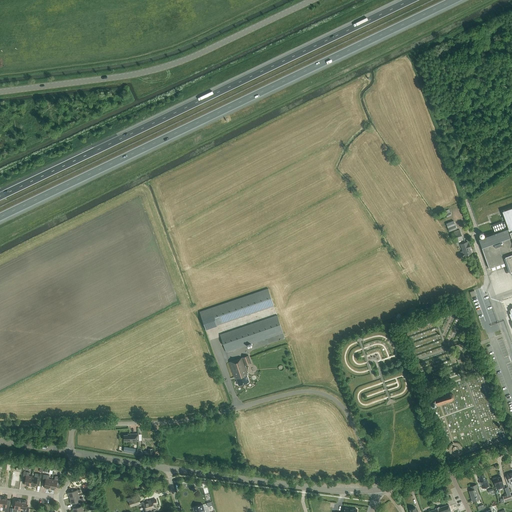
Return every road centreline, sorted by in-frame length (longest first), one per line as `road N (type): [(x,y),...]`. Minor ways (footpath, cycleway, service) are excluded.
road 1 (motorway): [(0,217),(451,0)]
road 2 (motorway): [(410,0),(0,196)]
road 3 (secondary): [(0,92),(165,67),(312,0)]
road 4 (unclassified): [(377,490),(351,421),(320,393),(155,423)]
road 5 (tertiary): [(166,469),(377,490)]
road 6 (unclassified): [(511,349),(467,203)]
